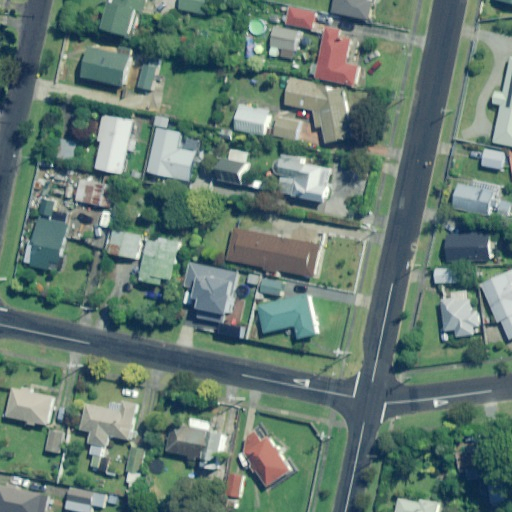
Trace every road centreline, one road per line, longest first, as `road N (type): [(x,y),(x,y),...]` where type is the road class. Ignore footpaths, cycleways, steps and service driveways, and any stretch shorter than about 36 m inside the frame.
road 1 (tertiary): [(449,0),(366,402)]
road 2 (residential): [(366,402),(0,325)]
road 3 (residential): [(0,188),(39,0)]
road 4 (residential): [(511,387),(366,402)]
